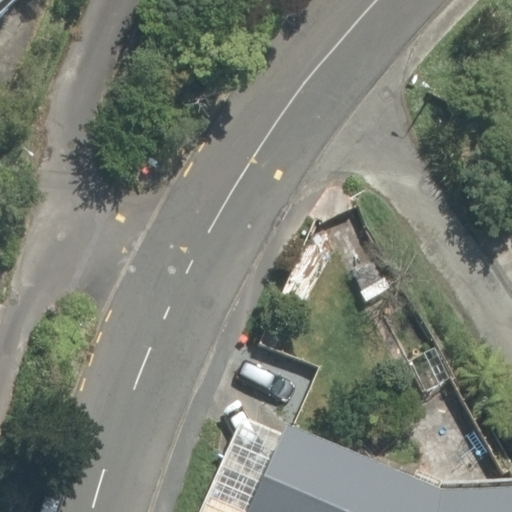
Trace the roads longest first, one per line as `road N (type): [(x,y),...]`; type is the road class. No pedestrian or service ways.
road 1 (residential): [(151,337),(74,197),(69,124),(84,67),(117,0)]
road 2 (residential): [(151,337),(241,175),(336,49)]
road 3 (residential): [(511,340),(336,49)]
road 4 (residential): [(100,511),(151,337)]
